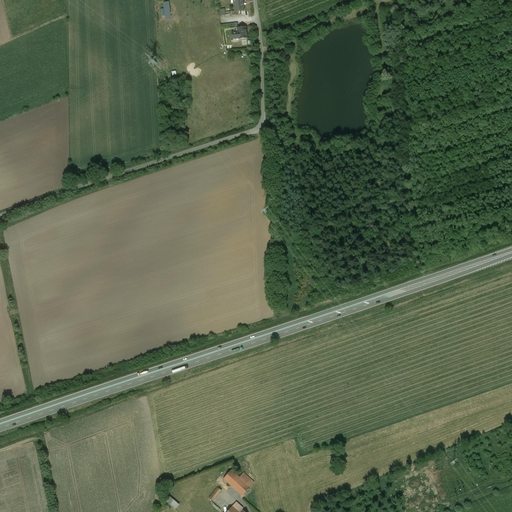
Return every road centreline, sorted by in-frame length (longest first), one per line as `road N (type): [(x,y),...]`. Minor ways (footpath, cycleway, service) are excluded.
road 1 (trunk): [(0,428),(511,255)]
road 2 (trunk): [(511,249),(0,421)]
road 3 (unclassified): [(254,0),(263,117),(254,130),(0,215)]
